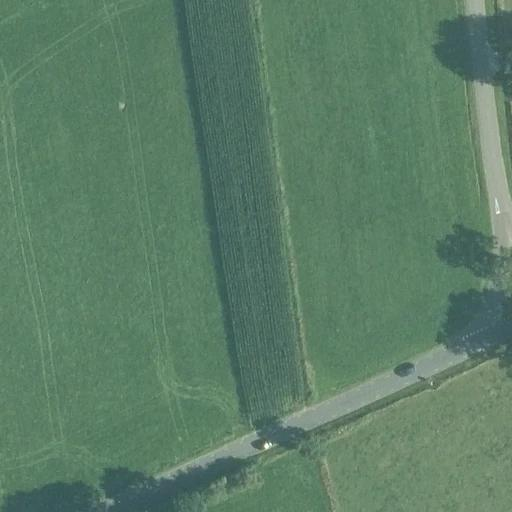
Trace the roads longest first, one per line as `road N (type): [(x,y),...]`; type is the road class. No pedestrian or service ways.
road 1 (tertiary): [(106,511),(475,344)]
road 2 (unclassified): [(502,220),(474,0)]
road 3 (unclassified): [(475,344),(495,294),(502,220)]
